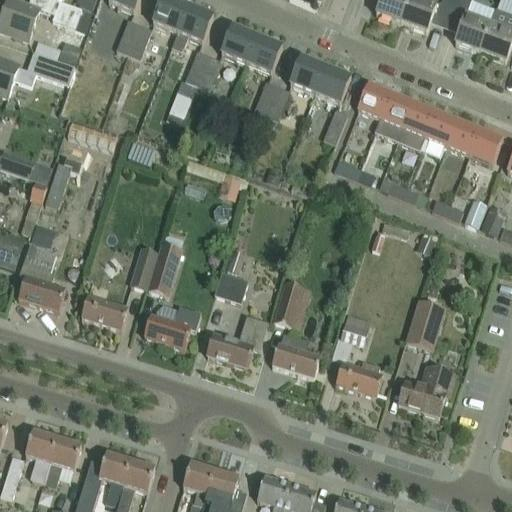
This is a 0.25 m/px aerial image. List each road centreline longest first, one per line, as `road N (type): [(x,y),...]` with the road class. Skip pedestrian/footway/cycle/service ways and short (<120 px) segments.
road 1 (residential): [(194,397),(258,419),(273,441),(479,507)]
road 2 (residential): [(511,116),(226,0)]
road 3 (residential): [(0,336),(194,397)]
road 4 (residential): [(180,439),(0,384)]
road 5 (residential): [(479,507),(511,371)]
